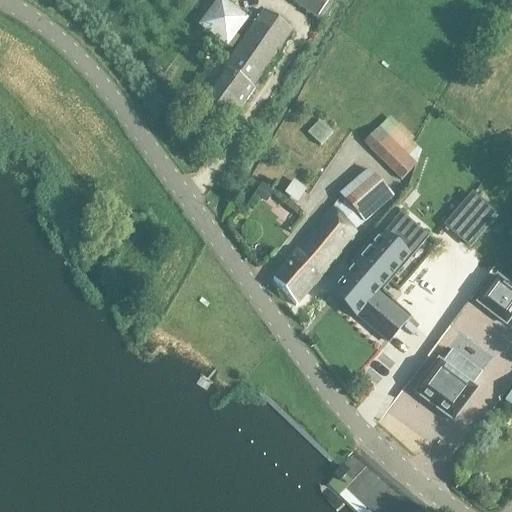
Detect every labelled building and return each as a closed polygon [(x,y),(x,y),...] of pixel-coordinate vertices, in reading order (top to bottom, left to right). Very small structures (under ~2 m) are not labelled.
[(224,0),(218,0),(201,25),(228,45),(248,17),(224,0)] [(287,0),(317,20),(329,0),(287,0)] [(198,105),(230,127),(255,91),(254,90),(292,35),(263,15),(225,70),(223,69),(198,105)] [(307,135),(321,148),(334,135),(320,122),(307,135)] [(415,167),(419,157),(386,123),(364,144),(400,182),(415,167)] [(394,201),(367,171),(338,196),(364,226),(394,201)] [(496,216),(472,196),(469,199),(470,200),(472,197),(477,201),(462,219),(456,214),(446,226),(469,246),(496,216)] [(296,309),(318,282),(356,237),(332,212),(274,282),(296,309)] [(401,213),(378,239),(353,269),(370,284),(379,292),(427,235),(401,213)] [(353,269),(328,298),(345,313),(354,321),(357,318),(387,344),(406,322),(375,296),(379,292),(370,284),(353,269)] [(511,276),(502,269),(483,295),(511,317),(511,316),(511,276)] [(432,370),(408,402),(446,430),(470,398),(466,395),(475,383),(446,361),(436,373),(432,370)] [(511,391),(503,404),(511,409),(511,391)]
